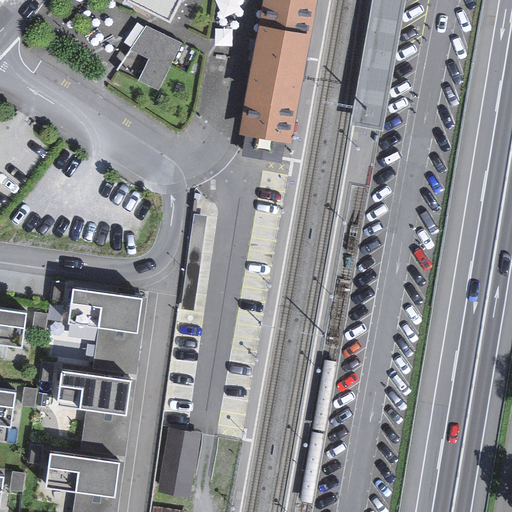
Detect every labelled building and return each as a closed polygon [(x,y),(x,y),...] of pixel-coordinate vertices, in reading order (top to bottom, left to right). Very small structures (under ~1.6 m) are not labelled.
[(126,0),(127,0),(171,22),(181,0),(126,0)] [(317,0),(263,0),(240,133),(246,134),(285,141),(293,143),(317,0)] [(372,0),(349,126),(383,132),(406,0),(372,0)] [(171,65),(182,42),(146,25),(117,69),(158,90),(171,65)] [(285,141),(246,134),(242,154),(281,161),(285,141)] [(207,217),(194,215),(181,308),(194,310),(207,217)] [(74,288),(70,320),(138,330),(142,297),(74,288)] [(26,310),(0,306),(0,343),(21,347),(26,310)] [(63,369),(58,402),(127,411),(131,378),(63,369)] [(16,388),(0,386),(0,423),(11,425),(16,388)] [(202,434),(169,428),(158,493),(191,499),(202,434)] [(51,451),(46,483),(115,493),(119,460),(51,451)]
